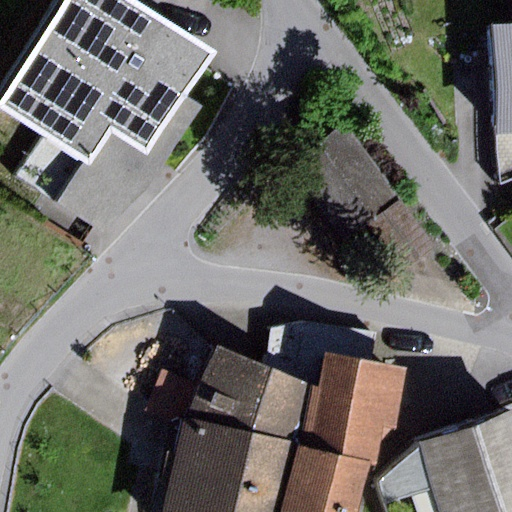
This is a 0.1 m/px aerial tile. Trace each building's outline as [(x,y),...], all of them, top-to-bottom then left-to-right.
[(198,47),(122,0),(30,0),(0,48),(0,114),(30,134),(72,160),(94,126),(132,151),(170,91),(198,47)] [(511,15),(469,16),(470,125),(490,125),(511,124),(511,15)] [(72,160),(30,134),(9,176),(93,230),(146,179),(189,102),(170,91),(132,151),(94,126),(72,160)] [(328,113),(273,155),(332,233),(350,220),(389,272),(428,244),(328,113)] [(511,124),(490,125),(491,182),(511,175),(511,124)] [(135,405),(158,415),(138,511),(248,511),(284,375),(192,336),(177,377),(151,364),(135,405)] [(284,375),(248,511),(326,511),(341,456),(373,417),(380,358),(291,339),(284,375)] [(511,511),(511,459),(488,395),(393,430),(397,438),(365,477),(379,511),(511,511)]
